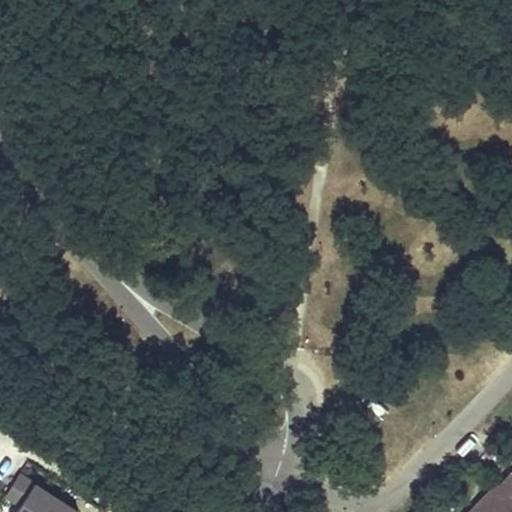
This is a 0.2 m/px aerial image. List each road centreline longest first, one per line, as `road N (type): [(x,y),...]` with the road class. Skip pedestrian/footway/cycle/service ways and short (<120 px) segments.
road 1 (residential): [(277,473),(295,442),(296,417),(280,376),(261,356),(110,271)]
road 2 (residential): [(277,473),(322,495),(358,501),(386,494),(511,377)]
road 3 (residential): [(110,271),(277,473)]
road 4 (residential): [(0,149),(110,271)]
